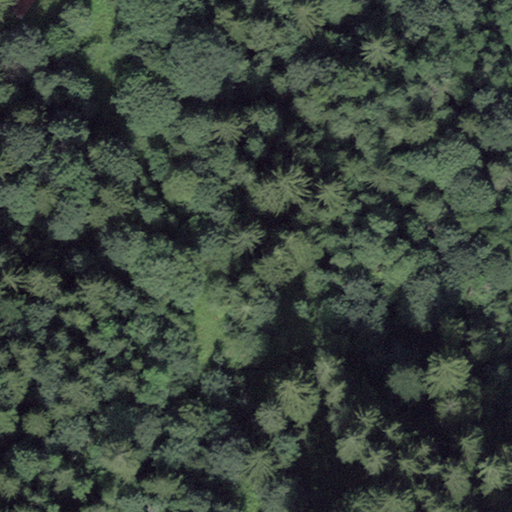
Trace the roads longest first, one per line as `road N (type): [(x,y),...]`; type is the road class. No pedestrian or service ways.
road 1 (track): [(93,56),(121,145),(194,290),(194,404),(231,511)]
road 2 (track): [(0,216),(155,303),(193,337)]
